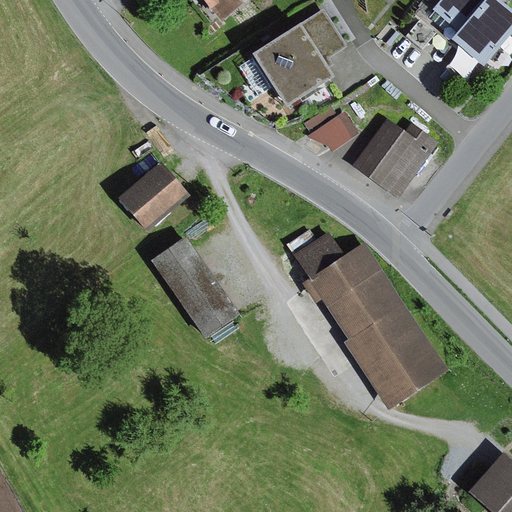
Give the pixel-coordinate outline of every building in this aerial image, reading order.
[(202,0),(222,23),(250,0),(202,0)] [(511,34),(511,11),(498,0),(441,0),(432,10),(458,32),(451,41),(483,68),(511,34)] [(324,10),(252,54),(286,108),(335,78),(325,61),(348,47),(324,10)] [(358,135),(344,114),(308,138),(329,148),(331,152),(358,135)] [(405,132),(387,119),(352,167),(398,200),(439,144),(411,124),(405,132)] [(161,162),(118,200),(147,233),(191,197),(161,162)] [(345,344),(389,411),(449,371),(364,244),(345,257),(329,232),(294,256),(309,280),(302,283),(315,305),(321,301),(349,341),(345,344)] [(240,316),(185,238),(152,261),(205,341),(240,316)] [(511,511),(511,462),(502,454),(468,493),(490,511),(511,511)]
